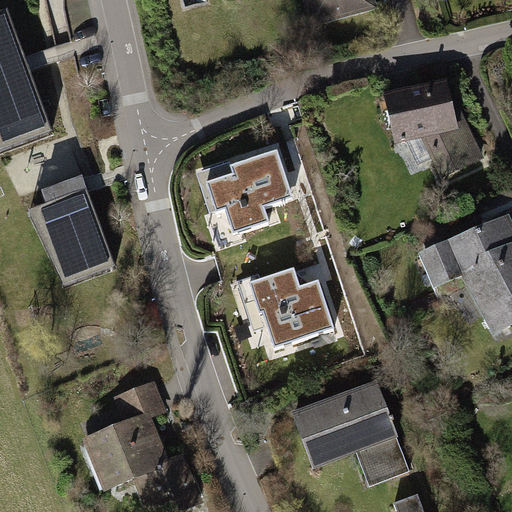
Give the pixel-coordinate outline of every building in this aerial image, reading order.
[(302,0),(310,30),(377,15),(373,0),(302,0)] [(16,10),(0,15),(0,162),(63,139),(16,10)] [(448,86),(382,102),(394,152),(422,146),(441,185),(482,167),(448,86)] [(230,167),(194,178),(205,216),(212,214),(214,223),(228,218),(235,241),(268,231),(262,214),(290,205),(276,164),(234,177),(230,167)] [(43,212),(27,217),(68,299),(125,285),(87,178),(35,195),(43,212)] [(511,229),(508,221),(416,259),(431,294),(462,280),(467,289),(511,268),(511,229)] [(511,268),(467,289),(491,342),(511,330),(511,268)] [(261,277),(234,286),(252,340),(269,334),(276,356),(333,337),(318,290),(301,295),(295,277),(265,287),(261,277)] [(374,383),(289,417),(311,474),(355,458),(368,492),(407,476),(374,383)] [(151,418),(83,448),(104,500),(129,490),(142,511),(195,511),(204,509),(186,458),(169,465),(151,418)] [(418,511),(414,503),(393,508),(394,511),(418,511)]
